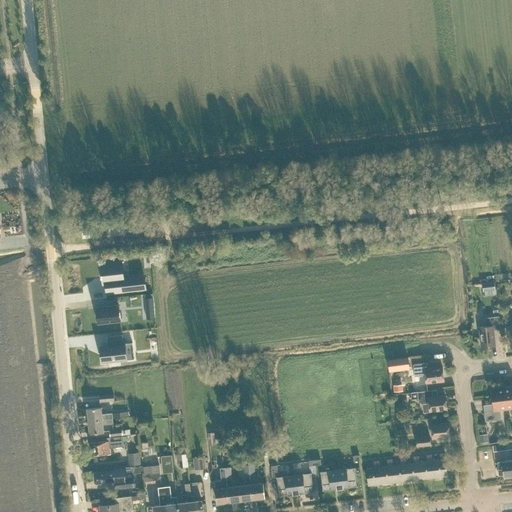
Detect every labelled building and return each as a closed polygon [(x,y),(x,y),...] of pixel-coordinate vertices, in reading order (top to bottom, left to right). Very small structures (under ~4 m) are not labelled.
[(102,284),(105,284),(106,293),(145,289),(144,276),(124,278),(122,261),(100,264),(102,284)] [(494,281),(482,283),(483,291),(495,290),(494,281)] [(119,306),(96,308),(98,323),(120,320),(119,306)] [(497,316),(485,317),(486,326),(479,327),(481,347),(495,345),(493,329),(500,328),(499,316),(497,316)] [(123,334),(107,336),(108,342),(109,342),(109,345),(100,346),(102,362),(126,360),(124,343),(124,344),(123,334)] [(388,360),(389,370),(409,368),(408,357),(388,360)] [(442,367),(428,368),(427,362),(413,364),(415,376),(425,375),(426,382),(444,381),(442,367)] [(500,409),(506,408),(504,387),(491,389),(493,404),(483,405),(485,421),(501,419),(500,409)] [(429,411),(447,409),(445,396),(432,397),(432,390),(411,392),(411,399),(418,398),(419,402),(428,401),(429,411)] [(112,418),(111,413),(104,414),(105,416),(102,416),(101,407),(87,408),(88,420),(112,418)] [(116,423),(115,418),(112,418),(88,420),(90,432),(103,431),(102,421),(105,421),(105,424),(116,423)] [(432,438),(450,436),(448,422),(431,424),(432,438)] [(122,430),(122,428),(109,430),(110,437),(122,435),(122,434),(130,433),(130,434),(139,433),(138,429),(134,430),(134,429),(130,430),(130,429),(122,430)] [(209,445),(216,444),(214,432),(207,433),(209,445)] [(488,442),(487,434),(480,434),(480,442),(488,442)] [(110,448),(124,446),(123,436),(107,438),(107,441),(91,443),(92,455),(110,453),(110,448)] [(417,446),(431,444),(430,436),(416,438),(417,446)] [(511,451),(511,460),(497,461),(498,475),(504,474),(504,476),(511,475),(511,451)] [(141,464),(140,452),(128,453),(129,465),(141,464)] [(434,477),(447,475),(445,452),(439,453),(440,459),(432,460),(434,477)] [(171,454),(162,455),(163,464),(172,463),(171,454)] [(186,454),(182,454),(176,454),(177,460),(182,460),(183,467),(188,467),(187,457),(186,457),(186,454)] [(434,477),(432,460),(431,454),(426,455),(427,461),(419,462),(421,479),(434,477)] [(206,468),(204,456),(193,457),(194,470),(206,468)] [(421,479),(419,462),(418,456),(413,456),(414,462),(406,463),(408,480),(421,479)] [(408,480),(406,463),(405,457),(400,458),(401,464),(393,465),(395,482),(408,480)] [(395,482),(393,465),(392,465),(392,459),(387,459),(387,466),(379,467),(381,483),(395,482)] [(381,483),(379,467),(378,460),(373,461),(374,467),(366,468),(368,485),(381,483)] [(146,477),(161,477),(161,462),(145,463),(146,477)] [(340,488),(345,488),(358,486),(358,485),(357,485),(355,468),(355,467),(337,469),(340,488)] [(94,472),(95,483),(118,481),(118,488),(134,486),(133,477),(125,478),(124,468),(113,469),(113,470),(94,472)] [(229,501),(227,487),(226,479),(225,468),(220,468),(223,487),(215,488),(217,503),(229,501)] [(340,488),(337,469),(320,471),(320,472),(322,489),(322,490),(331,489),(340,488)] [(294,474),(296,493),(305,492),(314,491),(313,491),(311,473),(312,473),(312,472),(294,474)] [(296,493),(294,474),(276,477),(277,477),(279,495),(278,495),(278,496),(278,495),(292,494),(296,494),(296,493)] [(251,484),(253,499),(265,497),(263,482),(251,484)] [(251,484),(239,485),(241,500),(253,499),(251,484)] [(229,501),(241,500),(239,485),(227,487),(229,501)] [(167,493),(168,499),(165,499),(166,511),(178,511),(178,503),(172,503),(170,486),(161,487),(162,491),(164,491),(165,493),(167,493)] [(166,511),(165,499),(168,499),(167,493),(165,493),(164,491),(162,491),(161,487),(158,487),(160,505),(154,506),(154,511),(166,511)] [(191,496),(191,490),(188,491),(188,489),(186,489),(186,495),(183,495),(184,502),(178,503),(178,511),(190,511),(189,496),(191,496)] [(202,511),(201,500),(194,501),(194,495),(191,496),(189,496),(190,511),(202,511)] [(119,511),(132,509),(131,496),(115,498),(115,504),(100,505),(101,511),(119,511)]
